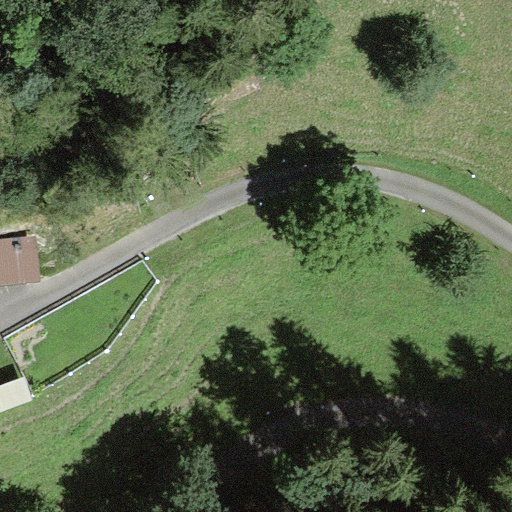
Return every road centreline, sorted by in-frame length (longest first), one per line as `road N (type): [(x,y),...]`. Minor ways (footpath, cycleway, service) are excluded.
road 1 (track): [(0,327),(106,253),(287,176),(383,178),(511,235)]
road 2 (track): [(182,511),(263,438),(330,416),(432,402),(511,433)]
